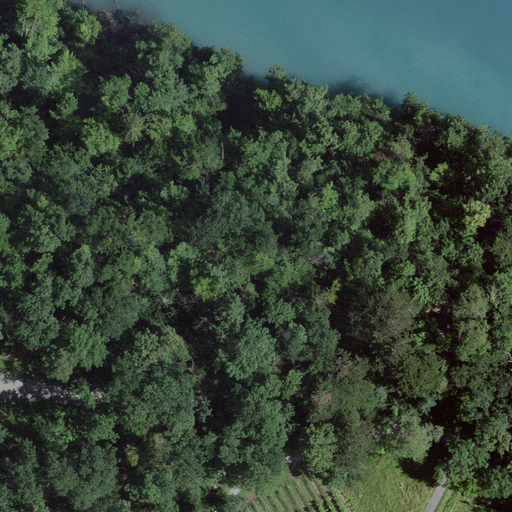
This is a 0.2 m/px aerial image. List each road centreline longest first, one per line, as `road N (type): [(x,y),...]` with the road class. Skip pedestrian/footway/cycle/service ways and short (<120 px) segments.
road 1 (track): [(344,440),(392,428),(436,431),(473,462),(511,479)]
road 2 (track): [(218,511),(254,472),(344,440)]
